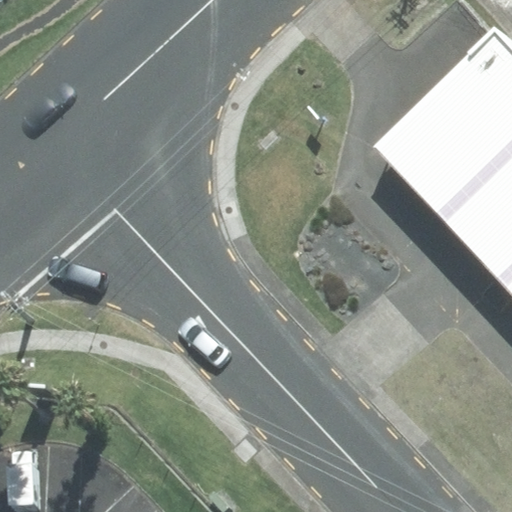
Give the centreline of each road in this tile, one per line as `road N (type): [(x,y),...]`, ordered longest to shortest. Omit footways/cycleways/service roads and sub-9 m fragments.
road 1 (unclassified): [(66,154),(397,511)]
road 2 (secondary): [(234,0),(66,154)]
